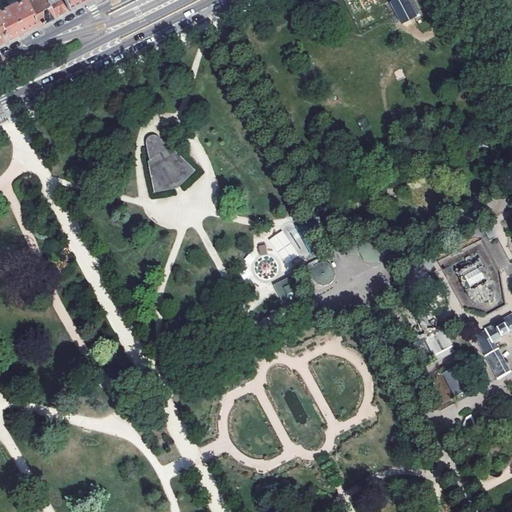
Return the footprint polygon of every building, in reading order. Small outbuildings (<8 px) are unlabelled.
[(21,0),(0,10),(0,33),(4,43),(20,34),(34,27),(25,7),(22,0),(21,0)] [(39,0),(35,2),(25,7),(34,27),(38,25),(51,19),(43,0),(39,0)] [(43,0),(51,19),(56,17),(66,11),(61,0),(43,0)] [(61,0),(66,11),(82,4),(88,0),(61,0)] [(406,0),(399,0),(393,3),(403,23),(415,16),(406,0)] [(146,143),(149,162),(170,150),(158,138),(157,137),(156,137),(155,136),(154,136),(153,136),(152,136),(151,136),(151,137),(150,137),(149,137),(149,138),(148,138),(148,139),(147,139),(147,140),(147,141),(146,141),(146,142),(146,143)] [(172,150),(170,150),(149,162),(148,163),(154,194),(173,190),(182,185),(195,172),(172,150)] [(314,217),(297,227),(315,260),(333,251),(314,217)] [(498,237),(490,224),(483,228),(490,240),(498,237)] [(282,230),(269,239),(276,251),(290,242),(282,230)] [(355,237),(348,241),(352,250),(359,247),(355,237)] [(372,244),(370,245),(369,246),(369,247),(367,249),(367,251),(367,253),(367,255),(367,257),(368,259),(369,260),(370,261),(372,262),(374,262),(376,263),(378,262),(380,262),(382,261),(383,260),(384,259),(385,257),(386,255),(386,253),(386,251),(385,249),(384,247),(383,246),(382,245),(380,244),(379,243),(376,243),(374,243),(372,244)] [(293,244),(279,249),(283,262),(298,257),(293,244)] [(274,275),(276,272),(277,268),(277,264),(275,261),(273,258),(269,257),(266,257),(262,257),(259,259),(257,262),(256,265),(256,269),(257,272),(259,274),(262,276),(265,278),(268,278),(271,277),(274,275)] [(436,270),(429,257),(422,261),(428,274),(436,270)] [(321,262),(318,263),(316,265),(314,267),(313,270),(312,273),(312,276),(313,279),(314,281),(316,283),(319,285),(322,286),(325,286),(327,285),(330,284),(332,283),(334,280),(335,278),(336,275),(336,272),(335,269),(334,267),(332,265),(329,263),(327,262),(324,262),(321,262)] [(464,275),(470,286),(484,279),(479,268),(464,275)] [(294,275),(274,285),(285,309),(305,297),(294,275)] [(476,336),(498,378),(510,372),(493,340),(511,329),(511,314),(485,330),(486,331),(476,336)] [(443,328),(426,337),(438,360),(455,351),(443,328)] [(458,359),(442,368),(458,400),(475,392),(458,359)]
